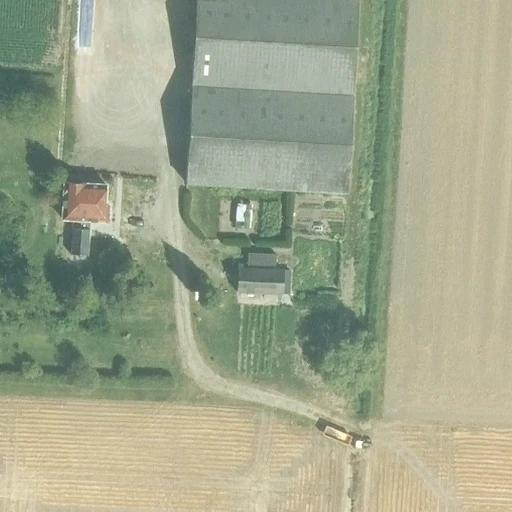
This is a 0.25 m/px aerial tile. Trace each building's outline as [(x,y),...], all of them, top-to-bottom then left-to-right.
[(195,0),(192,65),(185,183),(346,192),(356,0),(195,0)] [(108,222),(108,206),(105,205),(106,185),(85,184),(64,182),(62,219),(72,220),(70,255),(88,256),(90,221),(108,222)] [(288,256),(310,256),(310,243),(288,243),(288,256)] [(236,267),(236,254),(222,254),(222,267),(236,267)] [(295,273),(283,273),(283,270),(238,268),(236,292),(282,294),(282,293),(294,294),(295,273)]
